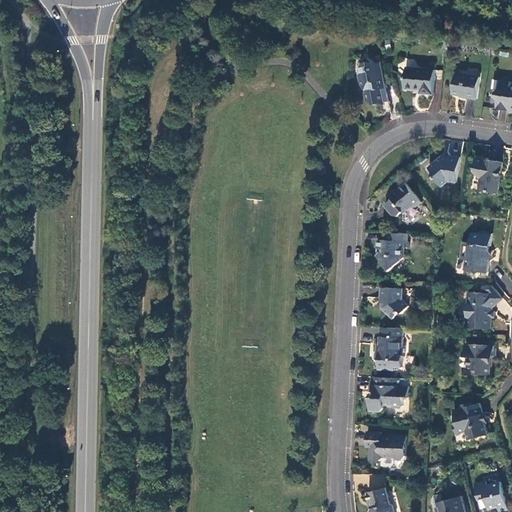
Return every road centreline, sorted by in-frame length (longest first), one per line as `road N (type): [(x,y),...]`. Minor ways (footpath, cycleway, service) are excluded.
road 1 (residential): [(511,138),(406,131),(365,158),(353,189),(336,511)]
road 2 (primary): [(94,104),(83,511)]
